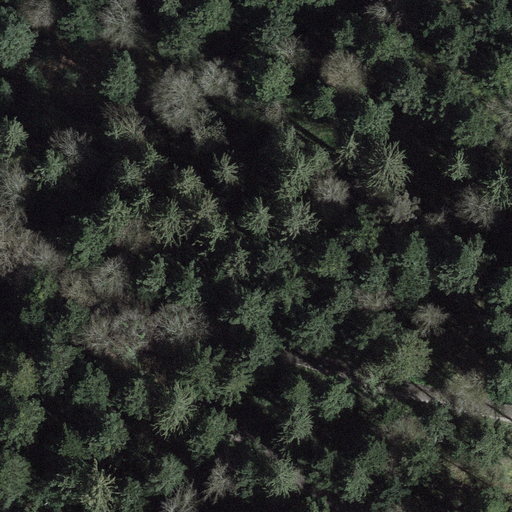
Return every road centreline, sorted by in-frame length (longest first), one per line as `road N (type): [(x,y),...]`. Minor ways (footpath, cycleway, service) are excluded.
road 1 (track): [(511,401),(111,318)]
road 2 (track): [(369,511),(111,318)]
road 3 (track): [(111,318),(0,240)]
